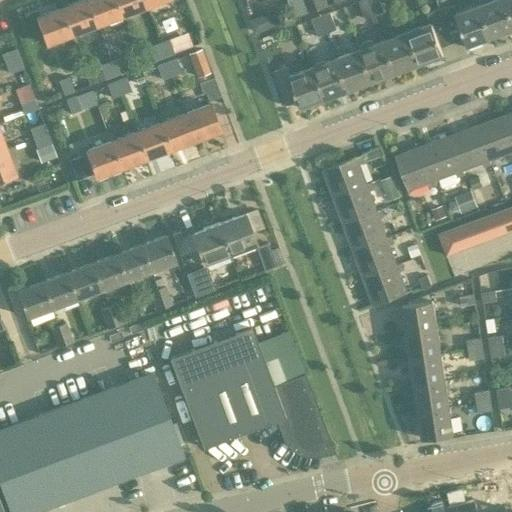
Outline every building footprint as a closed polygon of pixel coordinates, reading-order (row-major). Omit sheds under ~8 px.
[(68,33),(94,24),(84,0),(75,0),(58,6),(68,33)] [(84,0),(94,24),(119,15),(113,0),(84,0)] [(113,0),(119,15),(144,5),(141,0),(113,0)] [(317,9),(314,0),(304,0),(309,12),(317,9)] [(325,0),(314,0),(317,9),(327,5),(325,0)] [(365,18),(375,15),(369,0),(362,0),(359,1),(365,18)] [(369,0),(375,15),(383,11),(379,0),(369,0)] [(491,37),(511,29),(511,22),(503,0),(477,0),(479,4),(491,37)] [(511,0),(503,0),(511,22),(511,0)] [(491,37),(479,4),(455,13),(452,5),(439,9),(452,43),(464,39),(467,46),(491,37)] [(68,33),(58,6),(33,16),(43,43),(68,33)] [(440,48),(452,43),(439,9),(427,14),(431,23),(408,32),(419,64),(443,56),(440,48)] [(330,12),(320,16),(326,33),(336,29),(330,12)] [(258,15),(251,18),(255,31),(263,28),(258,15)] [(326,33),(320,16),(309,20),(315,37),(326,33)] [(419,64),(408,32),(384,40),(396,73),(419,64)] [(167,38),(157,42),(163,56),(173,53),(167,38)] [(373,81),(396,73),(384,40),(361,49),(373,81)] [(157,42),(147,46),(153,60),(163,56),(157,42)] [(5,63),(18,58),(14,48),(1,53),(5,63)] [(210,71),(201,48),(188,53),(197,76),(210,71)] [(348,91),(373,81),(361,49),(336,58),(348,91)] [(117,57),(107,61),(113,75),(123,72),(117,57)] [(22,67),(18,58),(5,63),(9,72),(22,67)] [(166,61),(171,75),(181,72),(176,58),(166,61)] [(348,91),(336,58),(312,67),(324,100),(348,91)] [(107,61),(97,65),(102,79),(113,75),(107,61)] [(161,79),(171,75),(166,61),(156,65),(161,79)] [(300,108),(324,100),(312,67),(288,76),(285,66),(272,71),(285,106),(297,101),(300,108)] [(74,90),(68,76),(58,80),(64,94),(74,90)] [(126,76),(116,80),(121,95),(131,91),(126,76)] [(121,95),(116,80),(106,84),(112,98),(121,95)] [(81,109),(76,95),(65,99),(71,113),(81,109)] [(33,97),(19,103),(22,109),(24,114),(38,108),(33,97)] [(209,103),(184,112),(193,138),(219,128),(209,103)] [(193,138),(184,112),(159,121),(168,147),(193,138)] [(511,155),(511,136),(504,115),(477,125),(490,158),(509,151),(511,155)] [(168,147),(159,121),(134,131),(143,156),(168,147)] [(33,137),(46,132),(42,123),(29,128),(33,137)] [(491,163),(490,158),(477,125),(450,135),(462,168),(482,161),(484,166),(491,163)] [(143,156),(134,131),(109,140),(118,166),(143,156)] [(50,142),(46,132),(33,137),(36,147),(50,142)] [(464,173),(462,168),(450,135),(423,145),(435,177),(455,170),(457,175),(464,173)] [(118,166),(109,140),(83,149),(93,175),(118,166)] [(51,143),(35,149),(40,163),(56,157),(51,143)] [(435,177),(423,145),(395,155),(407,188),(428,180),(430,186),(438,183),(435,177)] [(4,148),(0,149),(0,178),(14,174),(4,148)] [(381,148),(366,154),(369,160),(383,155),(381,148)] [(90,174),(82,154),(68,160),(76,180),(90,174)] [(322,169),(332,195),(365,183),(358,164),(363,162),(360,155),(322,169)] [(391,175),(379,179),(383,189),(395,185),(391,175)] [(478,176),(469,179),(472,189),(481,186),(478,176)] [(332,195),(342,223),(375,211),(367,191),(373,189),(370,181),(365,183),(332,195)] [(470,189),(459,194),(466,210),(476,206),(470,189)] [(442,205),(431,209),(435,220),(446,216),(442,205)] [(498,211),(506,233),(511,230),(511,213),(510,207),(498,211)] [(342,223),(352,249),(385,237),(377,217),(383,215),(381,208),(375,211),(342,223)] [(486,215),(494,238),(506,233),(498,211),(486,215)] [(217,221),(228,253),(254,243),(243,212),(217,221)] [(474,219),(483,242),(494,238),(486,215),(474,219)] [(463,224),(472,246),(483,242),(474,219),(463,224)] [(202,263),(228,253),(217,221),(190,231),(202,263)] [(463,224),(452,228),(459,251),(472,246),(463,224)] [(438,233),(446,255),(459,251),(452,228),(438,233)] [(352,249),(362,276),(395,264),(388,245),(393,243),(390,235),(385,237),(352,249)] [(165,236),(139,245),(149,271),(174,261),(165,236)] [(264,270),(275,266),(266,243),(255,248),(264,270)] [(417,244),(407,247),(411,257),(420,254),(417,244)] [(124,280),(149,271),(139,245),(115,254),(124,280)] [(99,289),(124,280),(115,254),(90,263),(99,289)] [(395,264),(362,276),(373,304),(405,292),(397,271),(403,269),(400,262),(395,264)] [(75,298),(99,289),(90,263),(65,273),(75,298)] [(202,294),(213,290),(204,266),(193,271),(202,294)] [(50,307),(75,298),(65,273),(40,282),(50,307)] [(427,274),(419,278),(423,289),(431,285),(427,274)] [(50,307),(40,282),(15,291),(24,317),(50,307)] [(165,285),(157,288),(164,307),(172,304),(165,285)] [(164,307),(157,288),(149,291),(156,310),(164,307)] [(483,302),(496,300),(495,291),(482,293),(483,302)] [(461,305),(475,304),(474,294),(460,296),(461,305)] [(402,304),(406,332),(436,327),(432,300),(402,304)] [(115,304),(108,307),(115,325),(123,322),(115,304)] [(492,305),(490,311),(493,316),(499,315),(501,310),(498,305),(492,305)] [(115,325),(108,307),(100,310),(107,328),(115,325)] [(66,322),(58,325),(65,343),(72,340),(66,322)] [(65,343),(58,325),(50,328),(57,346),(65,343)] [(272,386),(249,327),(167,358),(201,449),(275,421),(283,442),(290,450),(299,455),(309,457),(334,453),(304,374),(272,386)] [(440,353),(436,327),(406,332),(410,358),(440,353)] [(489,346),(503,344),(502,335),(488,337),(489,346)] [(468,350),(482,348),(480,338),(467,340),(468,350)] [(504,353),(503,344),(489,346),(491,355),(504,353)] [(483,358),(482,348),(468,350),(470,360),(483,358)] [(414,385),(444,380),(440,353),(410,358),(414,385)] [(35,511),(181,456),(150,374),(0,429),(0,511),(35,511)] [(448,407),(444,380),(414,385),(418,411),(448,407)] [(498,398),(511,396),(510,387),(497,389),(498,398)] [(476,402),(490,400),(488,390),(475,392),(476,402)] [(511,405),(511,400),(511,396),(498,398),(499,408),(511,405)] [(491,410),(490,400),(476,402),(478,412),(491,410)] [(448,407),(418,411),(422,438),(453,434),(448,407)]
